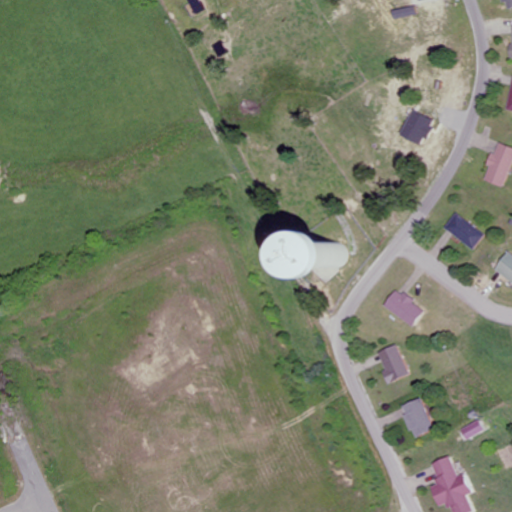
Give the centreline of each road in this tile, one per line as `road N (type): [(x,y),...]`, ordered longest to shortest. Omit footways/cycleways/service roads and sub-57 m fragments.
road 1 (residential): [(416,511),(346,340),(357,304),(448,185),(473,135),(487,53),(472,0)]
road 2 (residential): [(511,313),(491,307),(407,244)]
